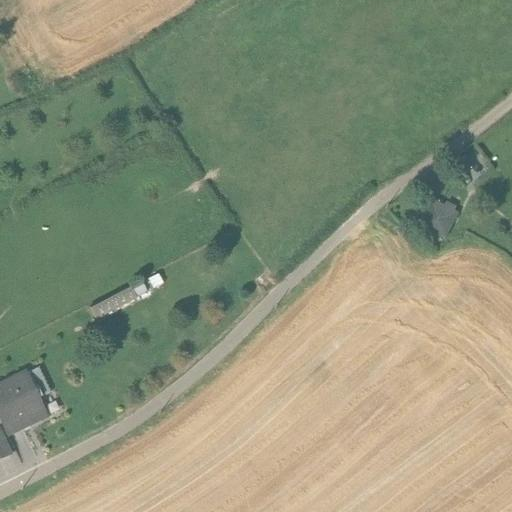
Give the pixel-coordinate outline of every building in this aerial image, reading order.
[(472,176),(487,165),(476,150),(461,161),(472,176)] [(434,200),(419,228),(442,240),(457,212),(434,200)] [(84,296),(94,319),(132,302),(122,279),(84,296)] [(19,428),(43,417),(36,403),(48,398),(36,373),(25,378),(24,375),(0,386),(0,427),(6,440),(21,432),(19,428)] [(19,428),(21,432),(45,421),(43,417),(19,428)] [(0,438),(0,462),(9,458),(0,438)]
